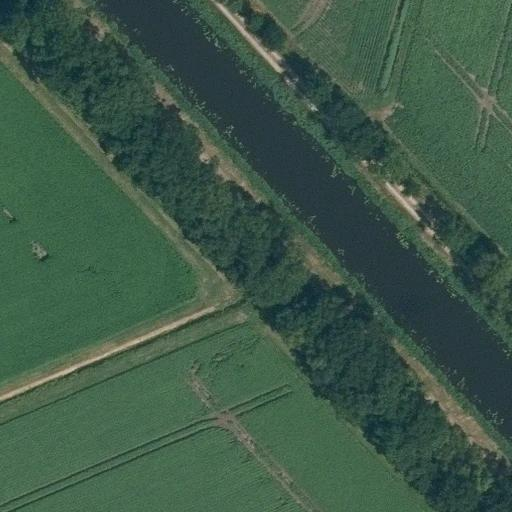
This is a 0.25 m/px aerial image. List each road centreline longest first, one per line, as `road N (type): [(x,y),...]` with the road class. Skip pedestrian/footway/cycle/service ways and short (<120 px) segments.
road 1 (track): [(46,0),(511,498)]
road 2 (track): [(511,307),(227,0)]
